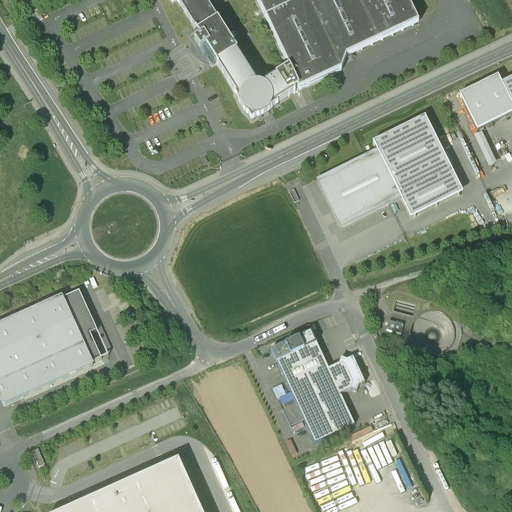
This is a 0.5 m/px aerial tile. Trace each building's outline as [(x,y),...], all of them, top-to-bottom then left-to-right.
[(407,0),(168,0),(173,4),(178,2),(196,33),(191,36),(200,51),(206,48),(208,51),(239,103),(240,108),(243,114),(251,122),(255,120),(260,119),(267,116),(275,106),(299,90),(342,71),(346,58),(419,24),(407,0)] [(511,65),(458,92),(476,130),(511,119),(511,65)] [(368,139),(369,142),(316,170),(337,209),(391,180),(438,155),(416,113),(368,139)] [(452,181),(438,155),(391,180),(405,206),(452,181)] [(78,293),(0,328),(0,402),(3,409),(108,361),(78,293)] [(408,325),(393,322),(390,330),(405,334),(408,325)] [(367,383),(354,355),(330,368),(312,331),(271,349),(313,441),(353,423),(341,397),(367,383)] [(206,511),(183,460),(66,511),(206,511)]
